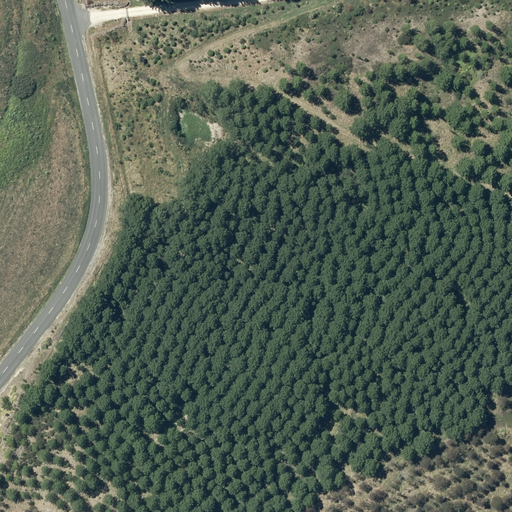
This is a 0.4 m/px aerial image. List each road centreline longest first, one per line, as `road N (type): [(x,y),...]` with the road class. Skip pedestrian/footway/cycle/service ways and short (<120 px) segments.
road 1 (unclassified): [(55,0),(85,138),(86,213),(53,284),(0,354)]
road 2 (track): [(56,7),(178,0)]
